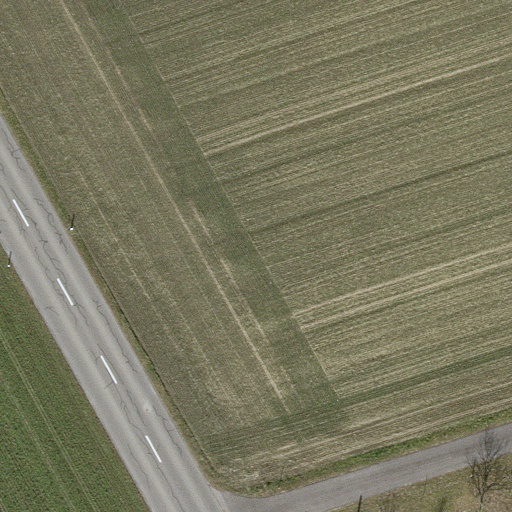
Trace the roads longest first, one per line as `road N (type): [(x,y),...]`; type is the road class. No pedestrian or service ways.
road 1 (secondary): [(190,511),(0,171)]
road 2 (track): [(267,511),(511,435)]
